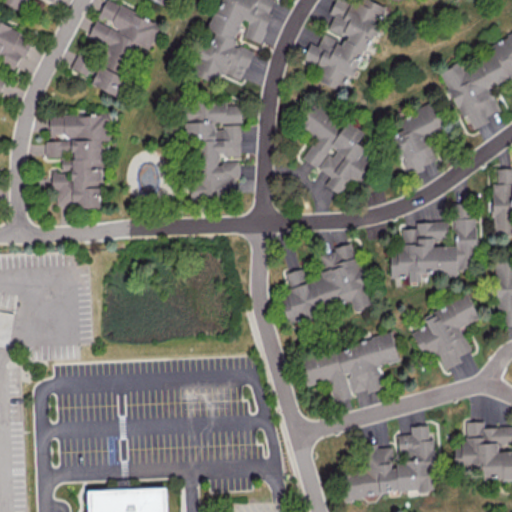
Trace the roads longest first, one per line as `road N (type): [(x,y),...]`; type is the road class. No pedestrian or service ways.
road 1 (residential): [(264,127),(263,223),(354,216),(409,200),(511,129),(283,38),(264,127)]
road 2 (residential): [(320,511),(265,313),(263,223)]
road 3 (residential): [(263,223),(0,232)]
road 4 (residential): [(17,232),(23,126),(80,0)]
road 5 (residential): [(299,436),(511,375)]
